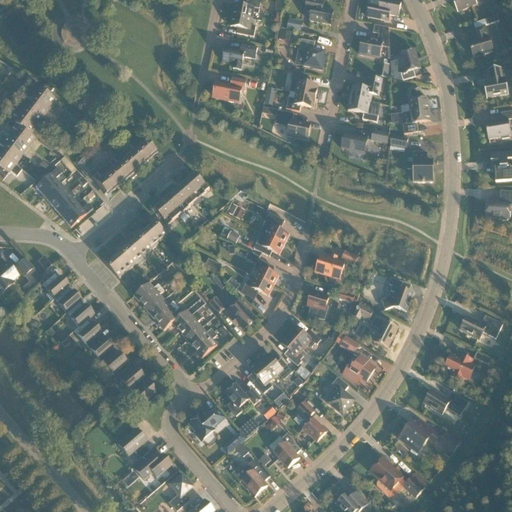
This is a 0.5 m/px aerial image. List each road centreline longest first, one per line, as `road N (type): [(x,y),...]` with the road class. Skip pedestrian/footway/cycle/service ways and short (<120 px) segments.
road 1 (residential): [(268,511),(374,409),(417,337),(438,279),(452,203),(450,121),(440,65),(414,0)]
road 2 (residential): [(185,391),(206,386),(280,316),(306,237)]
road 3 (residential): [(185,391),(73,256)]
road 4 (residential): [(322,156),(354,0)]
road 5 (residential): [(234,511),(170,434),(185,391)]
road 6 (residential): [(73,256),(171,169)]
road 7 (secondary): [(82,511),(0,414)]
